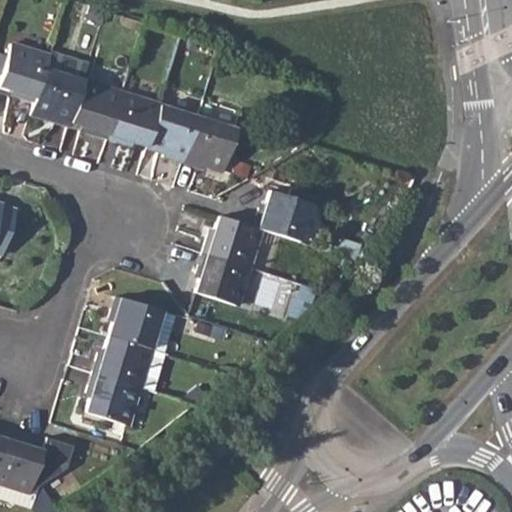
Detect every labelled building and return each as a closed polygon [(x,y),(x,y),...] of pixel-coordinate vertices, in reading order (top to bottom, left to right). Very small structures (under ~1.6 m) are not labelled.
[(12,96),(32,102),(43,67),(47,54),(9,42),(0,73),(0,88),(13,93),(12,96)] [(32,102),(28,116),(49,123),(50,119),(67,124),(82,80),(43,67),(32,102)] [(82,80),(67,124),(82,129),(81,133),(104,140),(119,92),(82,80)] [(119,92),(104,140),(122,147),(124,142),(143,149),(157,104),(119,92)] [(157,104),(143,149),(161,154),(160,158),(180,164),(195,116),(157,104)] [(195,116),(180,164),(201,171),(202,167),(220,173),(234,128),(195,116)] [(255,206),(249,228),(259,231),(296,243),(308,205),(265,191),(260,208),(255,206)] [(0,258),(15,208),(0,203),(0,258)] [(205,233),(199,253),(247,268),(259,231),(249,228),(214,217),(209,233),(205,233)] [(247,268),(199,253),(193,270),(197,272),(191,292),(235,307),(247,268)] [(110,315),(103,336),(148,350),(159,353),(160,353),(171,313),(113,296),(107,315),(110,315)] [(94,354),(88,373),(136,388),(148,350),(103,336),(98,355),(94,354)] [(136,388),(88,373),(82,392),(86,393),(80,412),(124,426),(136,388)] [(3,432),(0,441),(0,502),(20,509),(39,448),(22,442),(23,439),(3,432)]
